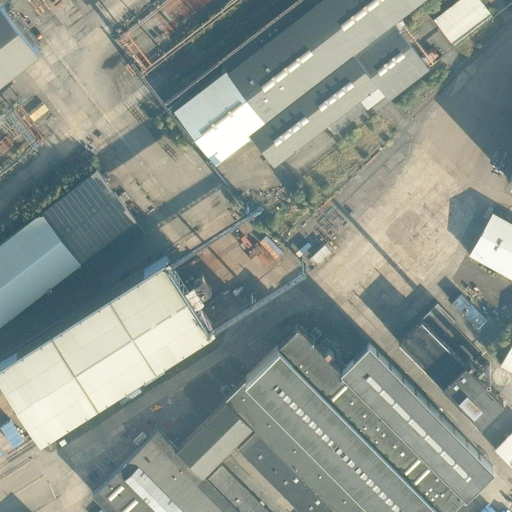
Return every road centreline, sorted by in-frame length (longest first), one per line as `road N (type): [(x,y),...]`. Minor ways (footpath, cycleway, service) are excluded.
road 1 (unknown): [(0,199),(92,122),(138,196),(250,336)]
road 2 (unclassified): [(511,27),(286,247)]
road 3 (unknown): [(279,511),(173,382)]
road 4 (unknown): [(136,0),(114,18),(93,60),(92,122)]
